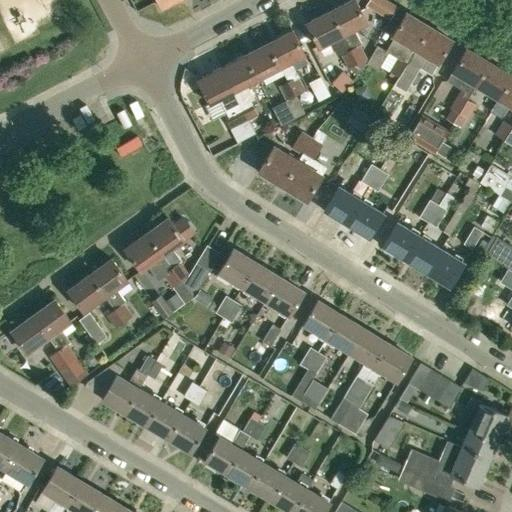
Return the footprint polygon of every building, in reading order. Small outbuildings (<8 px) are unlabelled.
[(355,0),(349,0),(330,10),(343,34),(350,48),(360,43),(360,44),(362,43),(354,29),(367,22),(355,0)] [(397,6),(388,0),(368,0),(365,5),(389,19),(397,6)] [(350,48),(343,34),(330,10),(307,22),(319,46),(329,41),(336,55),(340,53),(350,48)] [(415,49),(428,26),(405,12),(391,35),(394,36),(386,50),(388,51),(388,52),(397,57),(407,63),(415,49)] [(451,40),(428,26),(415,49),(437,63),(451,40)] [(290,61),(304,54),(291,30),(268,42),(280,66),(287,80),(288,80),(296,76),(297,77),(298,76),(290,61)] [(280,66),(268,42),(245,54),(257,78),(280,66)] [(360,43),(350,48),(358,63),(364,60),(367,58),(360,44),(360,43)] [(377,45),(366,63),(378,70),(388,52),(388,51),(386,50),(377,45)] [(340,53),(348,68),(358,63),(350,48),(340,53)] [(475,84),(489,61),(466,48),(447,80),(460,89),(458,93),(466,98),(467,98),(475,84)] [(254,99),(246,84),(257,78),(245,54),(221,66),(241,105),(250,101),(254,99)] [(407,63),(397,57),(389,70),(397,75),(399,76),(407,63)] [(511,75),(489,61),(475,84),(497,98),(511,75)] [(210,103),(219,98),(227,112),(241,105),(221,66),(197,79),(210,103)] [(338,88),(342,91),(352,79),(342,70),(331,82),(338,88)] [(511,75),(497,98),(498,98),(490,111),(501,118),(509,105),(511,106),(511,75)] [(296,76),(288,80),(295,95),(304,90),(297,77),(296,76)] [(330,95),(320,76),(309,82),(318,100),(330,95)] [(286,99),(295,95),(288,80),(287,80),(279,85),(286,99)] [(466,98),(458,93),(449,106),(458,112),(466,98)] [(468,118),(476,104),(467,98),(466,98),(458,112),(468,118)] [(241,105),(248,119),(257,114),(250,101),(241,105)] [(248,119),(241,105),(227,112),(223,114),(230,128),(248,119)] [(408,136),(434,152),(447,130),(421,114),(408,136)] [(511,126),(511,125),(503,120),(494,134),(504,140),(511,126)] [(301,153),(310,139),(300,133),(291,146),(301,153)] [(310,139),(301,153),(312,159),(320,145),(310,139)] [(441,142),(435,152),(445,158),(451,147),(441,142)] [(282,185),(296,161),(273,146),(258,170),(282,185)] [(312,159),(301,153),(296,161),(282,185),(306,200),(321,176),(326,168),(314,160),(312,159)] [(369,186),(380,168),(371,163),(360,180),(369,186)] [(501,195),(506,186),(511,178),(490,165),(480,182),(501,195)] [(388,173),(380,168),(369,186),(377,191),(388,173)] [(346,224),(361,200),(338,186),(324,211),(346,224)] [(511,190),(506,186),(501,195),(511,201),(511,190)] [(436,187),(429,199),(419,216),(427,221),(438,204),(445,193),(436,187)] [(438,204),(427,221),(436,227),(454,197),(446,191),(445,193),(438,204)] [(491,206),(503,213),(510,201),(498,194),(491,206)] [(361,200),(346,224),(368,238),(383,213),(361,200)] [(168,217),(146,232),(193,296),(220,252),(207,244),(196,261),(197,262),(189,275),(180,262),(181,261),(171,248),(193,231),(183,218),(174,225),(168,217)] [(404,260),(419,235),(397,222),(382,246),(404,260)] [(474,226),(463,243),(472,248),(483,231),(474,226)] [(193,296),(146,232),(124,248),(140,270),(150,263),(160,277),(164,275),(184,303),(192,297),(193,296)] [(441,248),(419,235),(404,260),(426,273),(441,248)] [(511,247),(496,238),(485,255),(493,260),(508,269),(511,271),(511,247)] [(241,285),(256,262),(232,247),(218,271),(241,285)] [(441,248),(426,273),(448,286),(463,262),(441,248)] [(89,273),(105,295),(114,308),(123,302),(125,301),(116,288),(127,280),(111,258),(89,273)] [(256,262),(241,285),(265,300),(280,277),(256,262)] [(511,288),(511,271),(508,269),(501,281),(511,288)] [(105,295),(89,273),(67,289),(83,311),(105,295)] [(280,277),(265,300),(289,315),(304,291),(280,277)] [(154,304),(164,317),(173,311),(160,294),(151,300),(154,304)] [(215,311),(223,316),(233,299),(225,295),(215,311)] [(31,314),(48,337),(58,349),(57,350),(59,352),(66,362),(58,368),(64,376),(82,364),(67,343),(70,341),(60,328),(70,321),(53,298),(31,314)] [(241,305),(233,299),(223,316),(231,321),(241,305)] [(326,337),(340,313),(317,299),(302,323),(326,337)] [(114,308),(123,321),(132,315),(123,302),(114,308)] [(123,321),(114,308),(105,315),(115,327),(123,321)] [(106,335),(89,312),(79,319),(96,343),(106,335)] [(340,313),(326,337),(349,352),(364,328),(340,313)] [(48,337),(31,314),(9,330),(26,353),(48,337)] [(270,345),(280,328),(272,323),(262,340),(270,345)] [(364,328),(349,352),(365,361),(373,366),(387,342),(364,328)] [(396,380),(411,357),(387,342),(373,366),(364,380),(354,396),(361,402),(372,385),(381,371),(396,380)] [(309,347),(300,363),(308,368),(318,351),(309,347)] [(66,362),(59,352),(57,350),(49,355),(58,368),(66,362)] [(318,351),(308,368),(307,369),(300,381),(291,395),(314,409),(319,401),(304,393),(326,356),(318,351)] [(128,381),(127,380),(118,375),(123,367),(113,362),(87,380),(84,385),(101,396),(100,398),(123,412),(138,387),(146,373),(145,372),(154,358),(147,354),(138,368),(136,367),(128,381)] [(161,363),(154,358),(145,372),(146,373),(153,377),(161,363)] [(417,389),(429,368),(419,362),(407,383),(417,389)] [(70,385),(79,379),(88,372),(82,364),(64,376),(70,385)] [(429,368),(417,389),(427,396),(440,375),(429,368)] [(471,369),(465,383),(480,389),(486,375),(471,369)] [(364,380),(356,375),(346,391),(346,392),(354,396),(364,380)] [(437,402),(450,381),(440,375),(427,396),(437,402)] [(191,400),(200,386),(192,381),(183,395),(191,400)] [(437,402),(448,408),(460,387),(450,381),(437,402)] [(200,386),(191,400),(198,404),(207,390),(200,386)] [(160,401),(138,387),(123,412),(145,426),(160,401)] [(411,395),(404,391),(400,398),(407,402),(411,395)] [(351,401),(344,396),(329,418),(337,423),(347,408),(351,401)] [(506,432),(500,430),(506,416),(481,404),(481,402),(469,397),(465,406),(476,411),(468,431),(494,443),(495,441),(501,443),(506,432)] [(160,401),(145,426),(167,439),(182,414),(160,401)] [(347,408),(337,423),(354,434),(364,418),(347,408)] [(182,414),(167,439),(189,452),(204,427),(182,414)] [(383,428),(397,436),(404,423),(390,415),(383,428)] [(218,436),(203,460),(226,474),(240,449),(248,435),(257,421),(249,417),(241,431),(238,429),(230,443),(218,436)] [(265,426),(257,421),(248,435),(256,440),(265,426)] [(468,431),(461,447),(487,458),(494,443),(468,431)] [(17,443),(0,432),(0,465),(2,467),(17,443)] [(453,476),(476,486),(487,458),(461,447),(448,441),(439,461),(413,450),(405,467),(427,477),(449,486),(453,476)] [(42,457),(17,443),(2,467),(27,482),(42,457)] [(293,461),(302,447),(294,443),(285,457),(293,461)] [(309,452),(302,447),(293,461),(300,466),(309,452)] [(263,462),(240,449),(226,474),(247,487),(263,462)] [(263,462),(247,487),(269,501),(284,476),(263,462)] [(59,511),(64,503),(79,480),(56,466),(41,489),(55,497),(46,511),(59,511)] [(330,483),(337,488),(346,473),(338,469),(330,483)] [(295,482),(284,476),(269,501),(288,511),(292,511),(306,489),(311,480),(302,473),(295,482)] [(449,486),(427,477),(422,488),(448,499),(453,488),(449,486)] [(79,480),(64,503),(79,511),(91,511),(102,494),(79,480)] [(322,511),(328,503),(306,489),(292,511),(322,511)] [(102,494),(91,511),(123,511),(126,508),(102,494)] [(333,511),(347,511),(350,508),(340,501),(333,511)] [(464,511),(445,503),(440,511),(464,511)]
